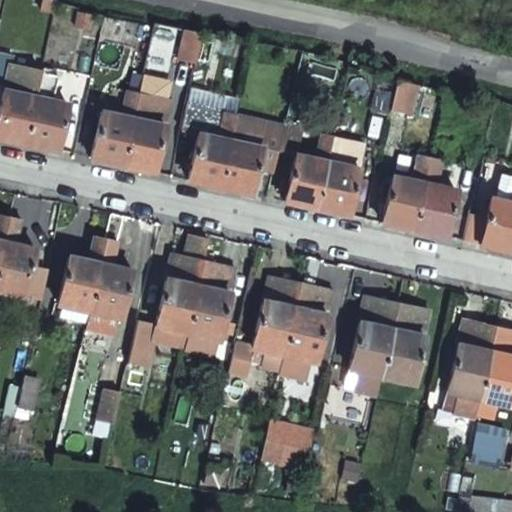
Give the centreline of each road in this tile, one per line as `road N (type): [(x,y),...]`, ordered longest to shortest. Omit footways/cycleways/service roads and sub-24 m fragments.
road 1 (residential): [(511,278),(0,162)]
road 2 (unclassified): [(191,0),(388,39),(511,75)]
